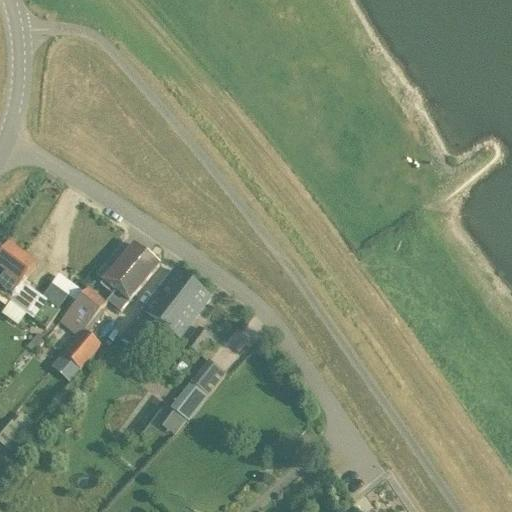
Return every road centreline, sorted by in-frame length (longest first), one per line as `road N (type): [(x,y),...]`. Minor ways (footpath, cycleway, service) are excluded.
road 1 (unclassified): [(375,473),(273,317),(189,251),(9,135)]
road 2 (unclassified): [(9,135),(20,45),(6,0)]
